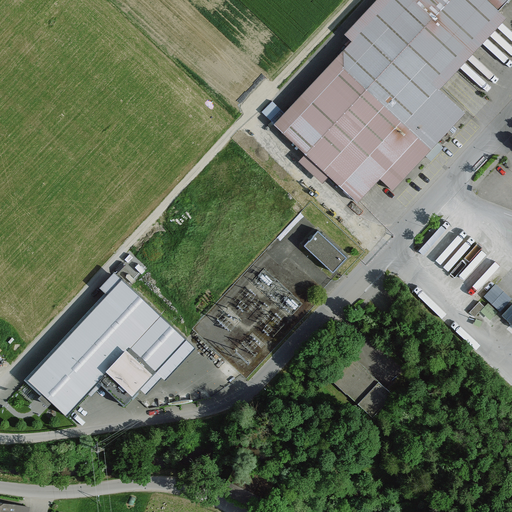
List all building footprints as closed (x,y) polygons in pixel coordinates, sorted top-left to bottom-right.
[(506,0),(383,0),(341,43),(355,56),(286,127),(361,200),(382,178),(392,187),(420,159),(462,115),(427,81),(474,34),(506,0)] [(345,259),(316,231),(303,244),(332,272),(345,259)] [(465,280),(487,251),(477,243),(455,272),(465,280)] [(163,380),(195,346),(112,270),(97,287),(105,294),(26,379),(42,395),(64,414),(95,380),(110,394),(121,404),(137,387),(142,392),(158,375),(163,380)] [(500,309),(511,297),(511,295),(497,281),(484,294),(500,309)] [(511,326),(511,301),(499,316),(511,326)] [(26,511),(27,509),(0,503),(0,511),(26,511)]
